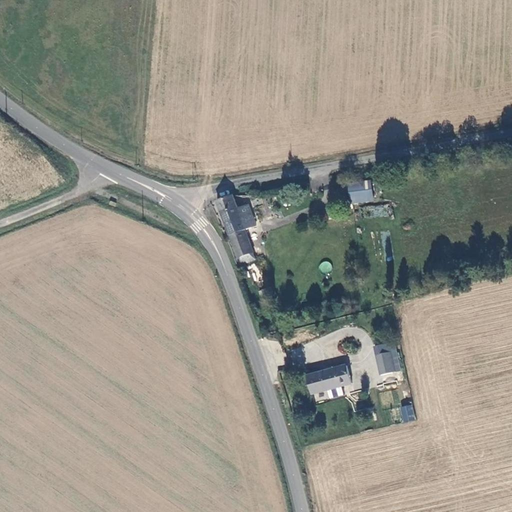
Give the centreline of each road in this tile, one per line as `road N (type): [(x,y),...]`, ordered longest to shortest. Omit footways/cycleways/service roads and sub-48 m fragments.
road 1 (unclassified): [(511,130),(209,188),(178,202)]
road 2 (tertiary): [(178,202),(224,259),(303,511)]
road 3 (tertiary): [(0,96),(43,131),(178,202)]
road 4 (track): [(0,222),(83,189),(109,167)]
